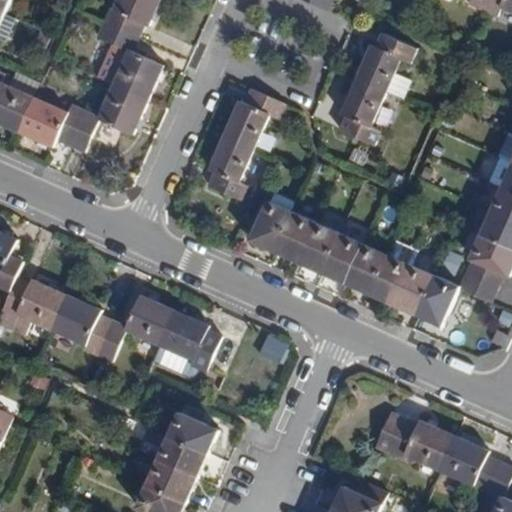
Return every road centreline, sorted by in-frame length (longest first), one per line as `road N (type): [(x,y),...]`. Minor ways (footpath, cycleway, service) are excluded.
road 1 (residential): [(137,237),(243,0)]
road 2 (residential): [(137,237),(342,329)]
road 3 (residential): [(262,511),(342,329)]
road 4 (residential): [(342,329),(504,399)]
road 5 (residential): [(0,175),(137,237)]
